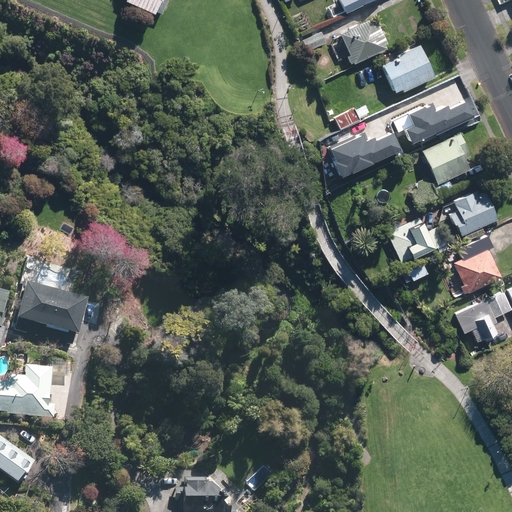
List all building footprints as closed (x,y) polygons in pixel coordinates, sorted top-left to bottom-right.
[(123,0),(123,1),(133,5),(130,12),(149,20),(152,11),(161,15),(167,0),(123,0)] [(335,0),(341,13),(367,0),(335,0)] [(385,47),(373,20),(370,22),(368,18),(336,33),(350,64),(385,47)] [(304,35),(306,23),(293,20),(290,32),(304,35)] [(324,42),(318,32),(300,41),(305,51),(324,42)] [(398,92),(431,77),(416,45),(393,56),(394,58),(378,65),(391,92),(397,89),(398,92)] [(406,146),(452,125),(469,117),(461,100),(445,107),(443,105),(428,112),(425,104),(402,114),(407,125),(398,129),(406,146)] [(353,108),(333,118),(339,129),(358,120),(353,108)] [(324,150),(337,178),(396,152),(387,132),(364,142),(361,134),(324,150)] [(455,133),(417,151),(429,176),(413,184),(415,189),(407,193),(414,206),(450,189),(445,178),(465,169),(461,159),(466,157),(455,133)] [(456,235),(492,218),(480,191),(474,193),(472,189),(448,200),(452,210),(446,213),(456,235)] [(396,261),(428,246),(429,249),(439,244),(431,227),(422,231),(415,216),(383,231),(396,261)] [(463,292),(497,276),(483,247),(488,245),(483,235),(466,244),(466,243),(453,249),(457,258),(448,261),(463,292)] [(77,334),(86,297),(24,281),(14,318),(16,318),(13,330),(70,345),(73,333),(77,334)] [(0,327),(0,325),(9,293),(0,290),(0,346),(5,329),(0,327)] [(493,295),(500,313),(510,308),(502,291),(493,295)] [(491,317),(500,313),(493,295),(483,299),(491,317)] [(436,306),(432,297),(419,303),(423,312),(436,306)] [(491,317),(483,299),(483,298),(452,312),(460,332),(473,326),(478,338),(482,336),(484,342),(493,338),(490,333),(493,331),(489,323),(493,321),(491,317)] [(435,323),(458,358),(468,353),(444,317),(435,323)] [(0,411),(6,412),(5,415),(53,419),(54,406),(49,406),(52,368),(26,366),(25,377),(7,375),(7,382),(0,381),(0,411)] [(0,471),(16,483),(33,462),(0,437),(0,471)] [(207,478),(185,478),(185,481),(181,481),(181,488),(173,487),(173,501),(177,501),(176,511),(231,511),(232,504),(223,504),(219,498),(224,494),(223,494),(207,478)]
